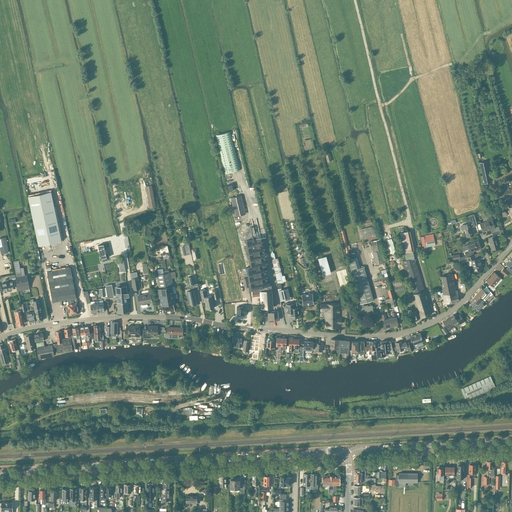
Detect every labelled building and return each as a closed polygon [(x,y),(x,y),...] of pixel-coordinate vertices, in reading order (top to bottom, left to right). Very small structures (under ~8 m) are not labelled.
[(230,131),(216,135),(225,173),(239,170),(230,131)] [(490,174),(487,161),(479,162),(484,184),(491,182),(489,174),(490,174)] [(156,207),(152,185),(145,186),(149,208),(156,207)] [(509,190),(509,188),(498,191),(499,193),(498,193),(499,198),(511,194),(511,190),(509,190)] [(51,191),(28,196),(38,246),(61,241),(51,191)] [(246,214),(242,196),(231,198),(235,217),(246,214)] [(511,199),(510,197),(502,202),(511,218),(511,199)] [(470,222),(460,225),(462,230),(464,229),(466,236),(474,234),(471,222),(475,221),(473,214),(468,216),(470,222)] [(488,221),(480,223),(483,231),(490,229),(491,233),(499,230),(498,226),(495,227),(492,217),(487,219),(488,221)] [(250,227),(245,241),(250,267),(246,268),(248,278),(249,287),(250,291),(252,291),(259,290),(268,289),(271,289),(271,285),(268,286),(265,270),(264,266),(266,266),(261,237),(256,238),(253,226),(250,227)] [(373,226),(360,229),(363,242),(376,238),(373,226)] [(341,230),(340,230),(344,247),(348,260),(351,259),(348,250),(347,246),(344,230),(342,230),(341,230)] [(492,236),(488,238),(492,250),(499,247),(498,243),(496,236),(501,234),(499,230),(491,233),(492,236)] [(435,245),(433,234),(424,235),(426,247),(435,245)] [(9,252),(6,237),(0,237),(0,248),(1,254),(9,252)] [(468,252),(465,253),(466,256),(466,257),(474,254),(473,251),(474,251),(481,249),(478,240),(466,244),(466,245),(468,250),(468,252)] [(111,257),(108,244),(99,245),(102,258),(111,257)] [(382,249),(372,252),(375,264),(385,262),(382,249)] [(405,260),(402,261),(412,294),(417,310),(415,311),(415,309),(411,310),(414,319),(432,313),(424,290),(415,258),(414,259),(413,251),(404,252),(405,260)] [(466,257),(465,257),(467,261),(471,260),(474,271),(482,268),(479,258),(478,258),(475,259),(474,254),(466,257)] [(307,256),(300,258),(300,260),(301,260),(301,259),(301,264),(303,263),(304,266),(309,265),(307,256)] [(278,258),(275,259),(272,259),(278,283),(281,282),(281,283),(282,283),(284,282),(278,258)] [(19,260),(13,261),(16,277),(15,277),(16,281),(17,287),(29,285),(27,275),(25,275),(22,276),(20,268),(19,260)] [(70,267),(47,271),(47,272),(53,302),(60,300),(65,300),(67,299),(68,299),(68,301),(68,304),(67,304),(69,315),(78,313),(76,302),(77,302),(76,297),(75,297),(70,267)] [(360,268),(351,270),(359,299),(360,304),(358,304),(358,308),(364,307),(364,306),(363,303),(373,300),(364,267),(360,268)] [(509,272),(504,268),(501,271),(506,276),(509,272)] [(311,269),(305,271),(308,281),(314,279),(311,269)] [(137,272),(131,273),(134,290),(140,289),(137,272)] [(173,286),(170,272),(169,273),(163,273),(158,274),(156,275),(159,289),(157,289),(160,306),(162,306),(163,310),(162,310),(162,312),(163,313),(174,310),(173,303),(175,303),(172,286),(173,286)] [(501,278),(494,272),(486,281),(490,284),(488,286),(493,291),(495,288),(494,287),(501,278)] [(440,276),(442,290),(448,289),(448,286),(455,285),(453,274),(440,276)] [(192,290),(187,291),(188,298),(189,298),(190,304),(198,303),(197,302),(196,296),(195,297),(194,292),(195,292),(194,283),(195,283),(193,275),(188,276),(190,284),(191,284),(192,290)] [(396,282),(396,279),(392,280),(393,287),(394,287),(395,292),(405,289),(403,284),(402,284),(401,281),(396,282)] [(14,280),(0,283),(0,284),(1,291),(16,288),(14,280)] [(113,296),(112,284),(105,285),(107,297),(113,296)] [(202,284),(197,286),(200,297),(203,297),(204,305),(212,303),(211,299),(210,295),(212,295),(216,294),(213,284),(210,285),(211,290),(204,291),(202,284)] [(456,290),(455,285),(448,286),(448,289),(442,290),(443,297),(444,303),(459,300),(457,290),(456,290)] [(126,287),(115,288),(116,292),(119,292),(119,296),(118,297),(116,297),(117,301),(118,312),(129,311),(127,298),(129,298),(128,293),(127,293),(127,292),(126,287)] [(481,288),(476,293),(485,300),(489,295),(490,296),(492,294),(488,288),(485,291),(483,289),(481,287),(481,288)] [(291,299),(289,288),(279,290),(281,301),(291,299)] [(268,289),(259,290),(260,296),(261,308),(273,307),(273,306),(271,289),(268,289)] [(310,293),(302,294),(303,305),(313,304),(313,297),(313,296),(311,297),(310,293)] [(474,302),(470,304),(474,310),(476,307),(479,310),(484,305),(482,303),(485,300),(476,293),(472,299),(471,299),(473,300),(473,301),(474,302)] [(152,302),(150,294),(138,296),(139,304),(152,302)] [(390,298),(385,299),(386,302),(391,301),(392,306),(397,305),(394,297),(390,298)] [(38,300),(33,301),(37,321),(42,320),(38,300)] [(290,302),(285,303),(286,311),(287,311),(287,313),(291,313),(291,315),(294,315),(294,316),(299,315),(298,307),(297,307),(297,303),(290,304),(290,302)] [(248,313),(248,305),(243,305),(243,306),(237,306),(237,315),(243,315),(243,313),(248,313)] [(340,305),(320,305),(320,313),(325,313),(325,327),(329,328),(339,328),(340,325),(341,325),(341,318),(340,318),(340,305)] [(364,307),(358,308),(360,314),(373,312),(372,305),(368,306),(367,305),(364,306),(364,307)] [(24,323),(21,310),(15,311),(17,325),(18,325),(19,325),(21,325),(21,324),(24,323)] [(279,320),(278,311),(267,312),(268,319),(274,319),(274,320),(279,320)] [(392,317),(389,318),(391,326),(395,325),(398,324),(395,311),(391,312),(392,317)] [(385,313),(382,314),(385,327),(388,326),(388,327),(391,326),(389,318),(387,318),(385,313)] [(454,314),(448,318),(452,324),(458,321),(460,324),(464,321),(461,316),(456,319),(454,314)] [(447,319),(443,322),(447,328),(452,324),(448,318),(447,319)] [(117,322),(111,322),(111,323),(111,326),(106,326),(106,336),(117,336),(117,323),(117,322)] [(140,326),(128,325),(128,330),(125,330),(125,338),(128,338),(128,336),(140,336),(140,326)] [(158,326),(148,325),(147,330),(143,330),(143,328),(142,338),(151,338),(151,336),(158,336),(158,326)] [(80,338),(78,327),(72,328),(73,334),(71,335),(73,349),(77,348),(76,341),(77,341),(77,339),(80,338)] [(182,328),(167,327),(167,333),(166,333),(165,338),(179,338),(179,334),(182,335),(182,328)] [(70,335),(69,329),(64,329),(65,336),(67,336),(67,338),(62,339),(64,351),(72,350),(70,335)] [(58,343),(52,344),(52,345),(54,353),(63,351),(60,331),(56,332),(58,343)] [(44,340),(42,333),(34,335),(36,342),(44,340)] [(422,339),(420,333),(410,336),(412,342),(413,342),(414,345),(422,342),(421,339),(422,339)] [(35,350),(32,335),(25,336),(27,349),(33,348),(34,350),(35,350)] [(251,336),(251,343),(253,343),(252,348),(252,349),(253,349),(257,349),(257,343),(259,343),(260,336),(251,336)] [(233,337),(231,346),(234,347),(237,348),(237,347),(240,348),(240,347),(243,347),(243,351),(247,351),(249,340),(244,340),(244,341),(241,340),(242,338),(233,337)] [(331,338),(330,349),(336,350),(336,351),(340,352),(341,339),(340,339),(338,339),(331,338)] [(15,339),(9,340),(12,350),(17,349),(18,349),(15,339)] [(340,352),(340,354),(345,354),(345,352),(348,352),(349,340),(344,340),(342,340),(341,339),(340,352)] [(312,350),(313,342),(313,341),(313,342),(304,341),(304,340),(303,349),(312,350)] [(382,347),(380,347),(380,350),(376,350),(377,356),(383,355),(382,353),(389,352),(393,351),(390,341),(388,341),(388,340),(381,341),(381,345),(382,347)] [(358,350),(356,350),(356,354),(357,354),(358,354),(359,352),(364,352),(364,351),(364,350),(364,343),(364,341),(358,341),(358,350)] [(367,343),(364,343),(364,350),(369,350),(375,350),(375,341),(367,341),(367,343)] [(44,346),(44,342),(36,343),(39,358),(54,355),(54,353),(52,345),(48,345),(44,346)] [(316,343),(313,342),(312,350),(312,349),(315,350),(315,351),(321,352),(322,343),(316,342),(316,343)] [(0,355),(2,363),(9,361),(10,361),(10,362),(12,363),(10,366),(13,368),(14,368),(12,360),(10,355),(8,355),(8,354),(7,355),(4,343),(0,343),(0,355)] [(490,376),(461,389),(465,398),(469,396),(471,400),(496,389),(490,376)] [(490,460),(488,460),(488,461),(487,461),(487,468),(487,476),(483,476),(483,484),(487,484),(487,476),(494,476),(494,467),(492,467),(493,461),(490,461),(490,460)] [(454,467),(445,466),(445,475),(454,475),(454,467)] [(354,470),(354,478),(359,478),(362,478),(362,477),(368,477),(368,475),(365,475),(365,470),(362,470),(354,470)] [(399,483),(398,487),(404,487),(405,487),(405,486),(405,483),(414,483),(417,483),(417,480),(418,479),(418,476),(417,476),(417,473),(399,473),(399,481),(399,483)] [(323,475),(323,484),(329,485),(329,488),(328,491),(328,493),(332,493),(332,492),(333,492),(333,487),(333,476),(333,475),(330,475),(330,476),(323,475)] [(216,476),(215,494),(228,494),(228,485),(225,485),(225,476),(216,476)] [(286,476),(281,476),(280,485),(290,485),(290,483),(291,477),(286,476)] [(239,480),(230,479),(230,488),(240,488),(240,493),(244,493),(244,485),(241,485),(241,481),(239,481),(239,480)] [(60,498),(60,504),(69,504),(69,502),(69,501),(69,489),(63,488),(62,498),(60,498)] [(39,490),(39,498),(42,498),(42,503),(45,504),(46,495),(48,495),(48,491),(46,491),(46,490),(39,490)] [(279,508),(279,511),(288,511),(289,501),(288,501),(288,499),(286,499),(286,494),(281,493),(281,499),(280,499),(279,508)] [(197,496),(186,496),(186,502),(192,502),(192,505),(196,505),(196,502),(197,502),(197,496)] [(13,502),(1,502),(1,510),(13,510),(13,502)]
